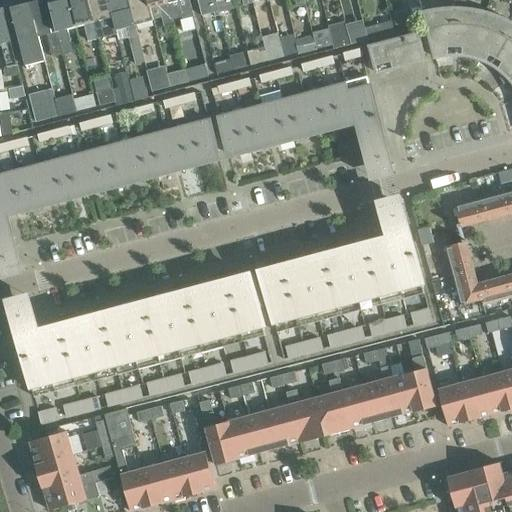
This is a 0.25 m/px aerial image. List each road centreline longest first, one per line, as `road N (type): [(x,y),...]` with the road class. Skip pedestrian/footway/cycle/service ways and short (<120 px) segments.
road 1 (residential): [(0,290),(511,156)]
road 2 (residential): [(332,486),(511,443)]
